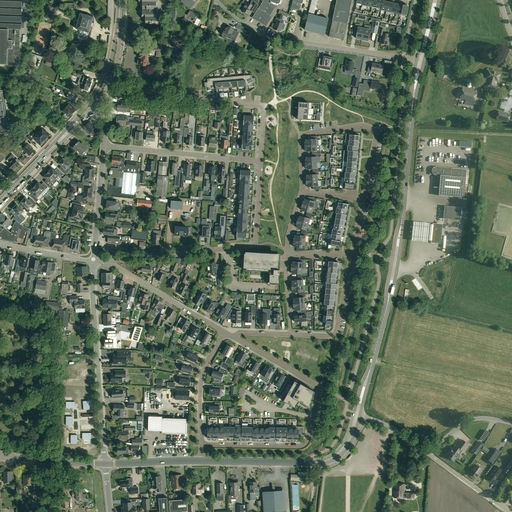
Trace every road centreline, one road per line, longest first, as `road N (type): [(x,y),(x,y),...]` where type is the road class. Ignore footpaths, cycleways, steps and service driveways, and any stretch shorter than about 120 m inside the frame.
road 1 (residential): [(103,260),(255,246),(260,160)]
road 2 (residential): [(416,60),(275,39),(215,0)]
road 3 (unclassified): [(104,463),(93,259)]
road 4 (residential): [(260,160),(103,145)]
road 5 (residential): [(362,198),(376,131),(360,125),(299,134)]
road 6 (residential): [(224,332),(103,260)]
road 7 (residential): [(260,160),(263,105),(180,98)]
road 8 (residential): [(312,418),(321,387),(232,336)]
road 9 (residential): [(201,445),(299,447),(312,418)]
road 10 (residential): [(290,334),(335,332),(351,254)]
